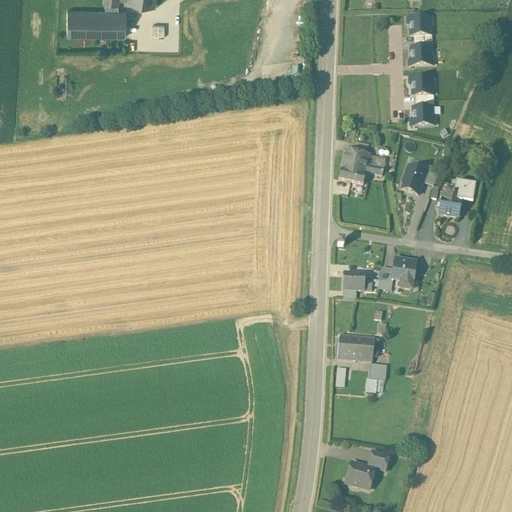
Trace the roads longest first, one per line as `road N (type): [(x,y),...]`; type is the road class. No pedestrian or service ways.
road 1 (unclassified): [(321,228),(311,449),(298,511)]
road 2 (unclassified): [(330,0),(321,228)]
road 3 (residential): [(321,228),(511,255)]
